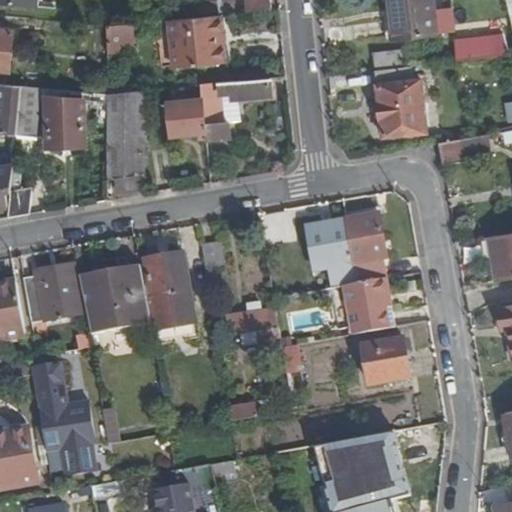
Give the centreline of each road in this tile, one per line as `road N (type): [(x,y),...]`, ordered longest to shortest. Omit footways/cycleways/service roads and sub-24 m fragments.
road 1 (residential): [(460,511),(469,421),(431,201),(403,172),(320,183)]
road 2 (residential): [(0,239),(320,183)]
road 3 (residential): [(320,183),(299,0)]
